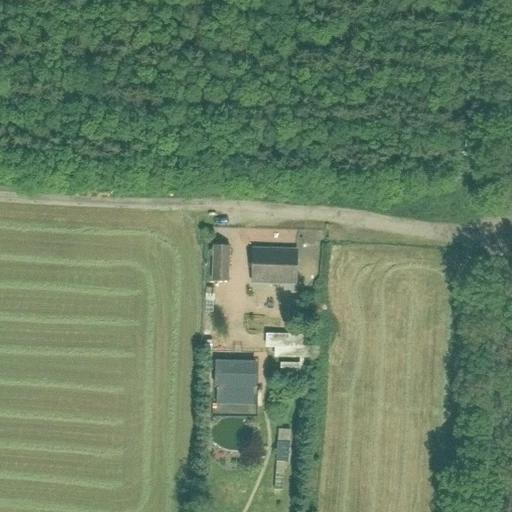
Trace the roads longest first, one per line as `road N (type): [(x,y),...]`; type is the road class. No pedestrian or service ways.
road 1 (track): [(0,194),(320,211),(511,239)]
road 2 (unclassified): [(491,511),(511,178)]
